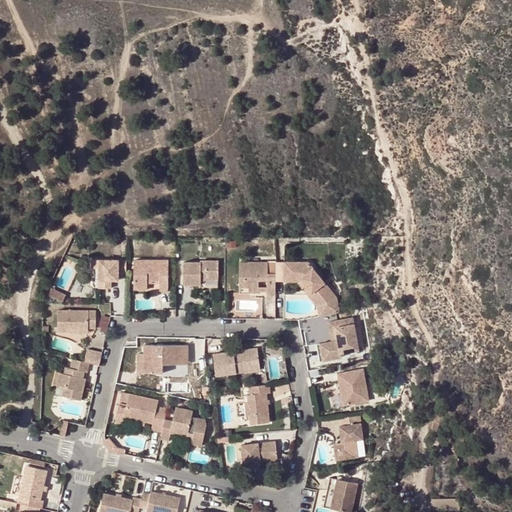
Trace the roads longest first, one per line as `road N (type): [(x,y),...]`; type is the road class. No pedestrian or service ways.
road 1 (track): [(428,511),(426,434),(441,395),(437,360),(413,307),(408,220),(354,0)]
road 2 (residential): [(291,504),(308,419),(284,331),(122,331),(88,455)]
road 3 (track): [(0,111),(48,198),(50,234),(22,291),(28,384),(19,437)]
road 4 (residential): [(291,504),(88,455)]
